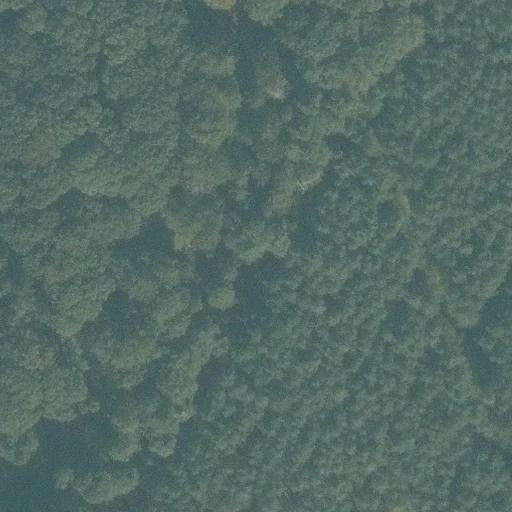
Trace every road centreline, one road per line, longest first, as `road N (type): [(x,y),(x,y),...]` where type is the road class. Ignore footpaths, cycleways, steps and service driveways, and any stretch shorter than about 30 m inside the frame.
road 1 (track): [(215,0),(164,305),(70,438),(0,503)]
road 2 (track): [(511,430),(421,206),(321,0)]
